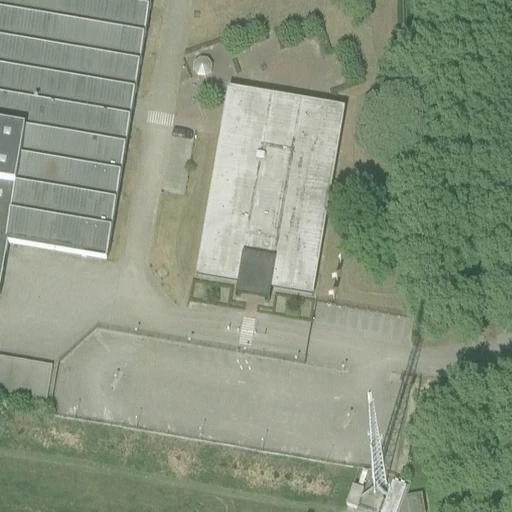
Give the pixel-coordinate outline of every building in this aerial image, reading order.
[(0,0),(0,286),(7,246),(106,263),(150,0),(0,0)] [(315,299),(343,107),(224,90),(196,280),(237,286),(235,298),(269,303),(271,293),(315,299)] [(0,400),(45,407),(52,367),(0,358),(0,400)] [(392,483),(381,511),(397,511),(406,489),(392,483)] [(352,488),(345,507),(356,511),(363,492),(352,488)] [(423,511),(421,497),(406,499),(407,511),(423,511)]
